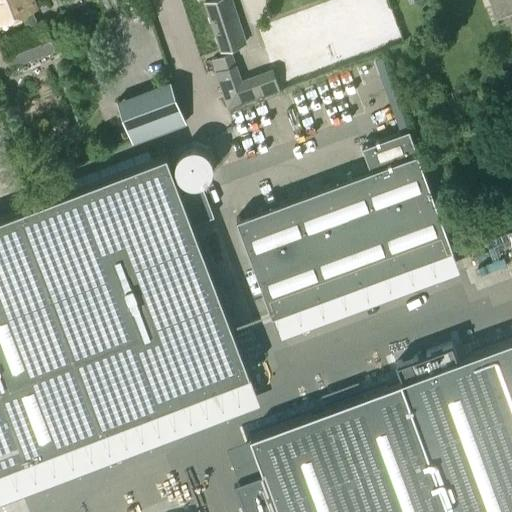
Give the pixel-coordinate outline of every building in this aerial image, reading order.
[(0,41),(11,68),(57,49),(46,20),(37,24),(32,10),(36,8),(32,0),(0,0),(0,23),(25,13),(30,27),(0,39),(0,41)] [(231,0),(211,0),(204,2),(219,50),(245,42),(231,0)] [(511,0),(488,0),(496,18),(511,12),(511,0)] [(214,71),(221,89),(228,106),(278,87),(270,68),(242,79),(235,63),(214,71)] [(170,80),(117,100),(132,141),(185,121),(170,80)] [(408,128),(404,129),(361,146),(370,168),(236,218),(272,314),(452,246),(408,128)] [(178,147),(170,154),(174,166),(182,167),(186,165),(191,162),(191,155),(189,149),(178,147)] [(0,214),(0,467),(250,372),(166,152),(0,214)] [(56,153),(40,160),(45,172),(61,166),(56,153)] [(197,171),(178,179),(188,206),(208,198),(197,171)] [(511,511),(511,335),(398,378),(247,433),(276,511),(511,511)]
